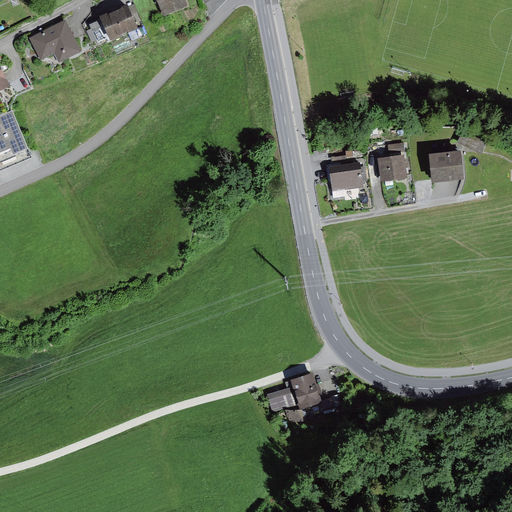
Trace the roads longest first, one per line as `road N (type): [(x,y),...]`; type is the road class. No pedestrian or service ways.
road 1 (secondary): [(511,378),(414,389),(381,379),(343,350),(315,292),(263,0)]
road 2 (track): [(0,471),(326,361),(357,340)]
road 3 (residential): [(242,0),(101,140),(0,192)]
